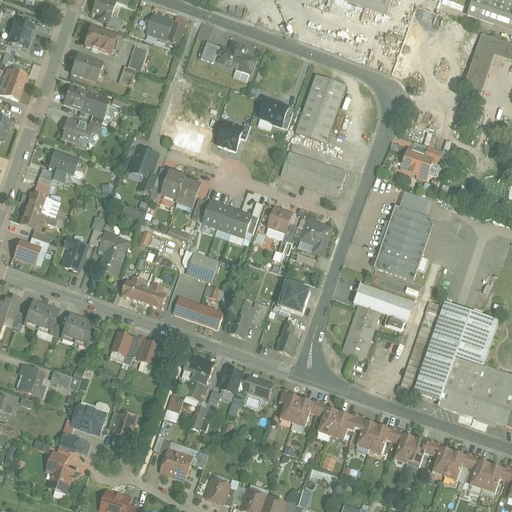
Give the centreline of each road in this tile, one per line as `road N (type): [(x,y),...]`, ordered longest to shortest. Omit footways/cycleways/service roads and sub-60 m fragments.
road 1 (residential): [(162,0),(381,86),(388,122),(352,219)]
road 2 (residential): [(299,378),(0,274)]
road 3 (residential): [(0,221),(76,0)]
road 4 (residential): [(299,378),(511,451)]
road 5 (residential): [(352,219),(176,159)]
road 6 (residential): [(352,219),(299,378)]
